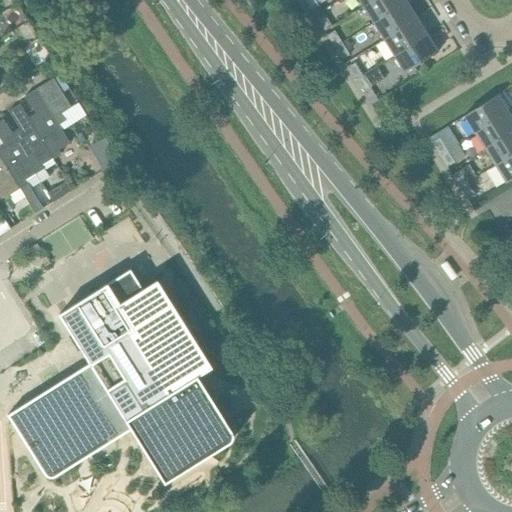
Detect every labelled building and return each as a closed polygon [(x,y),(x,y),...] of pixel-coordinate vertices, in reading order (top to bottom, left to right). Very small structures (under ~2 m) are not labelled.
[(304,0),(311,11),(314,15),(321,10),(319,7),(318,5),(325,0),(324,0),(304,0)] [(374,0),(362,7),(373,23),(405,3),(403,0),(374,0)] [(405,3),(373,23),(383,40),(415,20),(405,3)] [(316,19),(324,31),(331,27),(324,14),(316,19)] [(383,40),(393,56),(426,36),(415,20),(383,40)] [(334,48),(342,43),(334,30),(326,35),(334,48)] [(393,56),(403,73),(434,54),(435,55),(437,54),(426,36),(393,56)] [(334,48),(342,60),(349,55),(342,43),(334,48)] [(347,68),(354,80),(362,75),(354,63),(347,68)] [(60,74),(52,78),(62,94),(70,89),(60,74)] [(362,75),(354,80),(362,92),(370,88),(362,75)] [(35,89),(24,96),(35,113),(27,118),(52,159),(60,154),(58,150),(69,143),(62,131),(58,125),(65,120),(61,113),(70,107),(62,94),(52,78),(35,89)] [(463,116),(474,133),(507,113),(496,95),(494,96),(494,97),(463,116)] [(27,118),(18,103),(7,110),(18,127),(10,132),(35,173),(41,182),(48,177),(41,165),(52,159),(27,118)] [(474,133),(484,150),(511,132),(511,121),(507,113),(474,133)] [(0,140),(0,141),(0,158),(19,189),(34,214),(42,209),(26,184),(27,184),(24,180),(35,173),(10,132),(1,117),(0,117),(0,140)] [(447,127),(429,138),(439,155),(447,150),(457,144),(447,127)] [(494,166),(511,154),(511,132),(484,150),(494,166)] [(454,162),(447,150),(439,155),(447,167),(454,162)] [(105,152),(95,158),(101,168),(111,162),(105,152)] [(511,154),(494,166),(505,183),(511,178),(511,154)] [(0,201),(2,204),(11,199),(8,195),(19,189),(0,158),(0,201)] [(459,187),(467,183),(459,170),(452,175),(459,187)] [(467,200),(475,195),(467,183),(459,187),(467,200)] [(56,187),(48,192),(54,202),(61,197),(56,187)] [(11,199),(2,204),(7,212),(16,206),(15,205),(11,199)] [(0,221),(0,235),(9,230),(3,220),(0,221)] [(163,484),(228,444),(229,443),(230,442),(231,441),(231,440),(232,439),(232,438),(232,437),(232,436),(232,435),(232,434),(231,433),(231,432),(197,377),(211,368),(156,279),(142,289),(129,269),(57,314),(88,363),(7,415),(43,474),(44,475),(45,476),(46,477),(47,477),(48,478),(49,478),(50,478),(51,478),(52,478),(53,478),(53,477),(54,477),(55,477),(130,430),(163,484)] [(206,313),(194,296),(187,301),(198,318),(206,313)]
